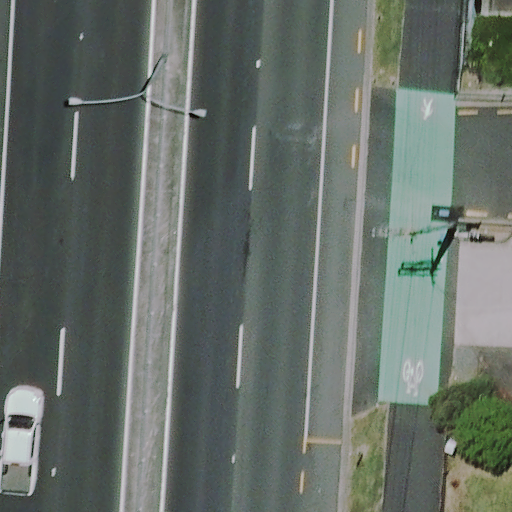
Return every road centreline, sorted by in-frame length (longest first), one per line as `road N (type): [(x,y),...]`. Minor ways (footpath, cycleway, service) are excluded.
road 1 (trunk): [(266,0),(229,511)]
road 2 (trunk): [(51,511),(81,0)]
